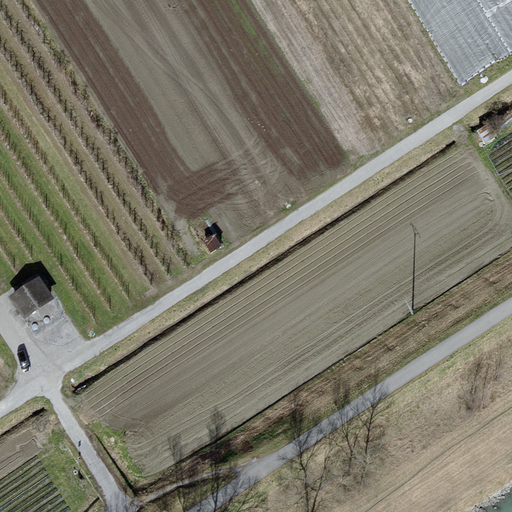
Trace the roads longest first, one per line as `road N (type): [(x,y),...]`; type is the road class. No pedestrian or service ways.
road 1 (track): [(43,381),(511,76)]
road 2 (track): [(198,511),(511,304)]
road 3 (track): [(43,381),(107,480),(114,511)]
